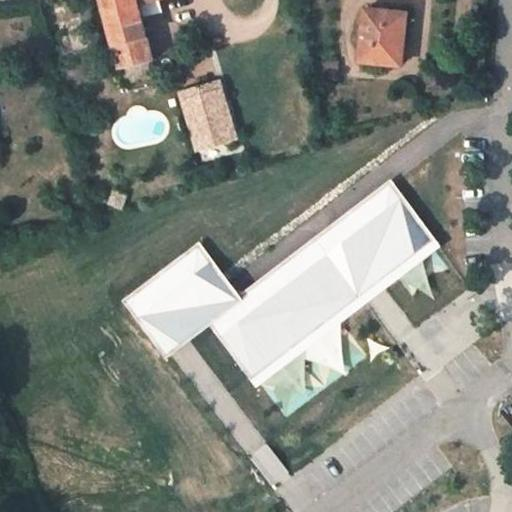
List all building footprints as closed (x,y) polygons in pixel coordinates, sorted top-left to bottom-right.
[(104,0),(123,64),(155,56),(141,3),(151,0),(104,0)] [(403,64),(409,12),(367,9),(361,59),(403,64)] [(340,79),(340,61),(312,60),(312,80),(340,79)] [(220,79),(201,85),(204,93),(223,86),(220,79)] [(201,85),(182,92),(193,123),(201,147),(239,134),(223,86),(204,93),(201,85)] [(203,327),(252,390),(441,241),(390,177),(240,295),(193,237),(118,296),(166,356),(203,327)]
